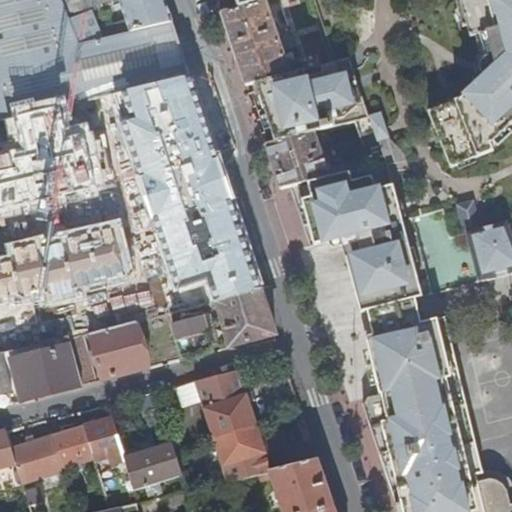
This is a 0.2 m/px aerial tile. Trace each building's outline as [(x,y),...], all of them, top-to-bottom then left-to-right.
[(0,0),(0,62),(79,44),(68,16),(61,0),(0,0)] [(61,0),(68,16),(80,12),(112,2),(110,0),(61,0)] [(164,0),(119,0),(121,5),(115,7),(116,11),(123,9),(130,32),(172,22),(164,0)] [(228,0),(232,11),(266,2),(273,0),(228,0)] [(393,0),(313,0),(334,64),(409,44),(393,0)] [(393,0),(409,44),(417,62),(511,30),(511,26),(502,0),(393,0)] [(511,0),(502,0),(511,26),(511,0)] [(284,55),(266,2),(232,11),(222,14),(246,85),(256,83),(291,74),(287,62),(294,60),(292,53),(284,55)] [(68,16),(79,44),(101,38),(91,14),(82,17),(80,12),(68,16)] [(172,22),(130,32),(101,38),(79,44),(0,62),(0,122),(189,77),(172,22)] [(511,236),(508,227),(491,184),(474,142),(511,133),(511,30),(417,62),(433,103),(452,147),(454,147),(502,264),(498,278),(511,274),(511,236)] [(433,103),(417,62),(409,44),(334,64),(291,74),(256,83),(276,143),(316,133),(354,124),(433,103)] [(390,162),(452,147),(433,103),(354,124),(369,167),(390,162)] [(328,170),(316,133),(276,143),(265,146),(280,189),(290,186),(299,184),(340,174),(338,169),(328,170)] [(511,133),(474,142),(491,184),(511,178),(511,133)] [(502,264),(454,147),(452,147),(390,162),(444,292),(498,278),(502,264)] [(444,292),(390,162),(369,167),(340,174),(299,184),(315,245),(329,241),(331,248),(343,245),(348,265),(364,274),(373,310),(417,299),(444,292)] [(511,178),(491,184),(508,227),(511,225),(511,178)] [(299,184),(290,186),(310,246),(315,245),(299,184)] [(373,310),(364,274),(348,265),(361,313),(370,311),(373,310)] [(276,336),(260,289),(217,301),(230,348),(276,336)] [(373,310),(370,311),(373,324),(376,336),(366,338),(381,395),(369,398),(363,405),(395,505),(400,504),(402,511),(511,511),(511,482),(510,480),(500,474),(488,472),(483,473),(446,318),(424,323),(421,312),(417,299),(373,310)] [(181,316),(183,321),(173,324),(182,360),(213,352),(202,312),(181,316)] [(137,322),(130,324),(90,335),(102,381),(150,368),(137,322)] [(85,336),(69,340),(81,386),(97,382),(85,336)] [(10,360),(21,402),(81,386),(69,340),(68,337),(59,339),(61,347),(10,360)] [(0,394),(13,391),(3,353),(0,353),(0,394)] [(196,382),(213,438),(256,424),(239,371),(196,382)] [(151,432),(168,427),(158,392),(140,397),(151,432)] [(84,427),(94,460),(95,463),(109,458),(112,466),(121,463),(119,456),(123,455),(112,418),(84,427)] [(213,438),(227,482),(258,475),(271,472),(256,424),(213,438)] [(60,470),(94,460),(84,427),(50,437),(60,470)] [(7,431),(0,433),(0,468),(16,463),(12,449),(7,431)] [(50,437),(12,449),(16,463),(23,485),(61,473),(60,470),(50,437)] [(134,491),(183,476),(175,450),(173,443),(124,458),(134,491)] [(272,480),(282,511),(317,511),(334,508),(317,461),(271,472),(258,475),(260,482),(272,480)] [(37,487),(25,491),(29,507),(42,502),(37,487)] [(195,490),(188,491),(177,494),(179,503),(198,499),(195,490)] [(160,498),(137,503),(119,507),(120,511),(162,511),(163,511),(160,498)]
